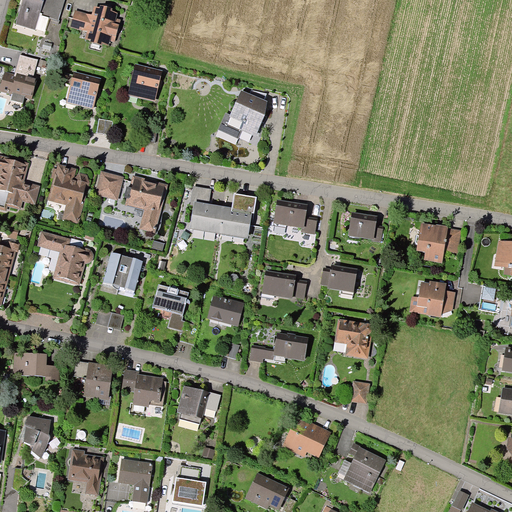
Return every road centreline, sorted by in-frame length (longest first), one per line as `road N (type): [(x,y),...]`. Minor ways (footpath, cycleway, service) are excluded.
road 1 (residential): [(511,498),(291,398),(197,368),(0,326)]
road 2 (residential): [(0,136),(511,222)]
